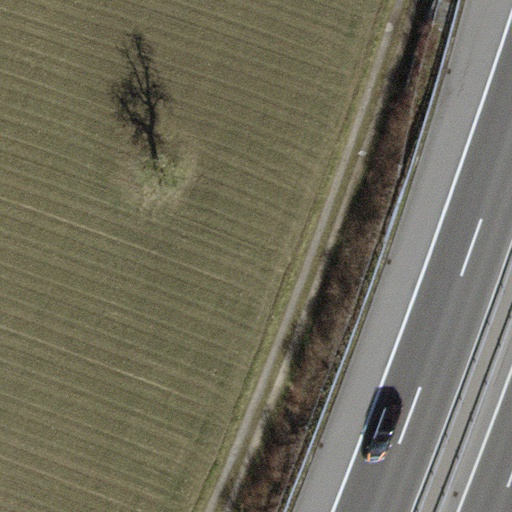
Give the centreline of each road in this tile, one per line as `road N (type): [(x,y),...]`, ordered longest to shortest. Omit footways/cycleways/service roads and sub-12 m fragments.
road 1 (track): [(215,511),(300,324),(407,0)]
road 2 (motorway): [(511,130),(371,511)]
